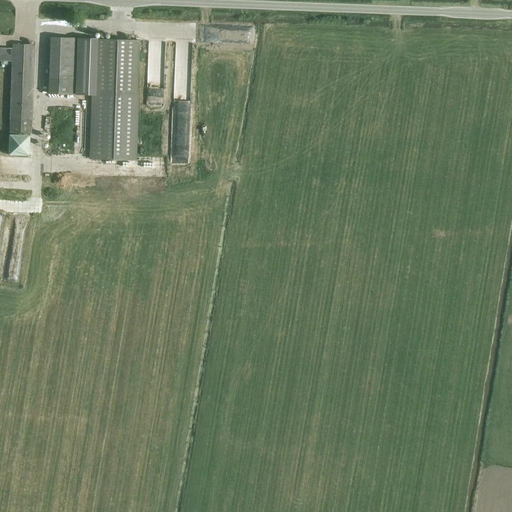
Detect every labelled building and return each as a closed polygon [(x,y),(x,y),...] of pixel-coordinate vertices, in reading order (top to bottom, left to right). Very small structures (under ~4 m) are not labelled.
[(201,29),(201,43),(241,44),(242,31),(201,29)] [(51,47),(49,94),(78,95),(91,95),(89,158),(136,160),(136,157),(138,109),(139,94),(137,93),(139,50),(139,40),(95,39),(80,38),(51,37),(51,47)] [(0,60),(12,61),(10,133),(32,134),(35,44),(13,44),(13,48),(0,47),(0,60)] [(150,45),(149,65),(164,65),(165,50),(157,49),(157,45),(150,45)] [(149,70),(148,107),(161,107),(162,78),(155,78),(155,71),(149,70)] [(190,165),(192,105),(173,104),(171,164),(190,165)] [(10,134),(9,155),(30,155),(30,134),(10,134)] [(46,216),(58,216),(59,198),(47,198),(46,216)]
